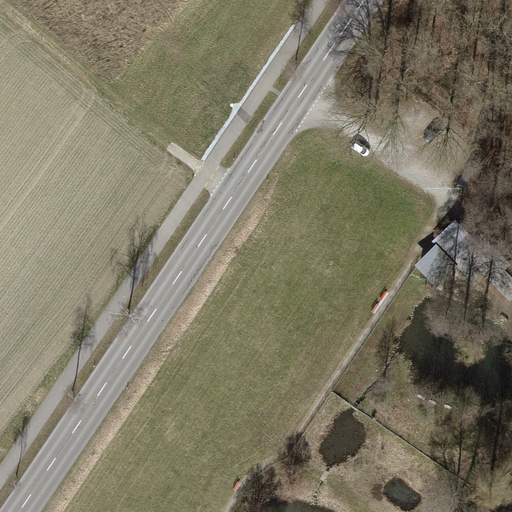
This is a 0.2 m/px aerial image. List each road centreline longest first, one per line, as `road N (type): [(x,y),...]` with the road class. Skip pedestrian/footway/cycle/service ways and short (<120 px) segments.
road 1 (secondary): [(365,0),(21,511)]
road 2 (track): [(0,1),(206,174)]
